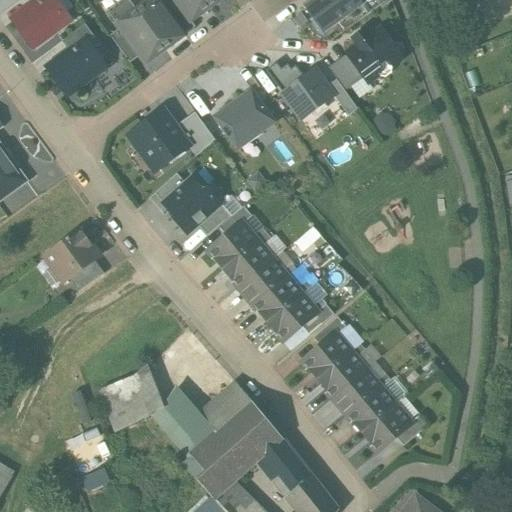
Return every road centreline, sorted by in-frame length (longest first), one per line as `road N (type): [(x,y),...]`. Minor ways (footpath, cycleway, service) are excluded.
road 1 (residential): [(354,511),(349,488),(66,150)]
road 2 (residential): [(240,32),(66,150)]
